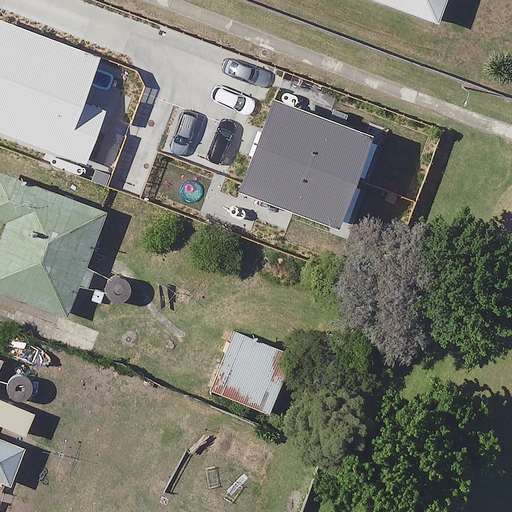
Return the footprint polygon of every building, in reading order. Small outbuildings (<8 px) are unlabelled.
[(281,0),(395,41),(410,0),(281,0)] [(89,42),(72,36),(28,151),(118,186),(171,51),(96,22),(89,42)] [(107,201),(0,164),(0,210),(6,213),(0,231),(0,286),(69,310),(107,201)] [(199,238),(166,229),(158,259),(191,268),(199,238)] [(293,347),(236,325),(212,387),(270,408),(293,347)] [(0,363),(3,355),(0,353),(0,476),(11,481),(27,443),(0,432),(0,363)]
